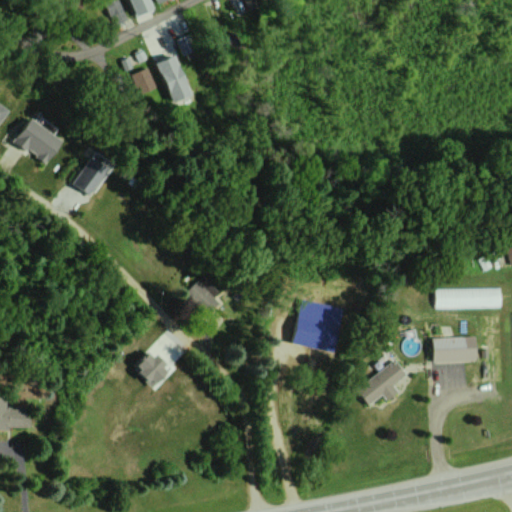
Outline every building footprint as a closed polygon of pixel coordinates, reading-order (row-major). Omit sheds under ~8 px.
[(152,10),(147,0),(128,0),(135,17),(152,10)] [(171,102),(190,95),(173,55),(155,63),(171,102)] [(153,88),(146,67),(129,73),(136,93),(153,88)] [(11,140),(42,164),(59,142),(28,118),(11,140)] [(88,196),(108,162),(89,151),(69,184),(88,196)] [(212,297),(217,292),(201,276),(184,292),(204,315),(217,303),(212,297)] [(433,307),(499,308),(499,289),(433,288),(433,307)] [(297,309),(291,343),(334,352),(343,308),(304,300),(302,310),(297,309)] [(164,335),(153,336),(153,345),(145,345),(145,355),(165,354),(164,335)] [(430,337),(431,362),(475,360),(474,336),(430,337)] [(133,368),(151,386),(184,350),(178,345),(162,363),(149,351),(133,368)] [(397,394),(391,384),(404,376),(395,362),(354,386),(365,405),(382,395),(385,400),(397,394)] [(0,427),(27,428),(27,408),(3,408),(3,397),(0,397),(0,427)]
